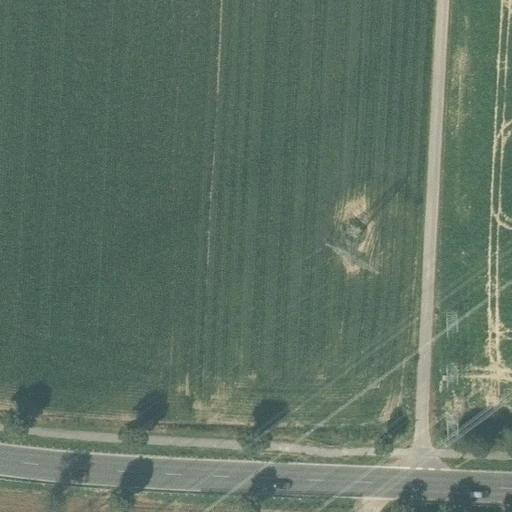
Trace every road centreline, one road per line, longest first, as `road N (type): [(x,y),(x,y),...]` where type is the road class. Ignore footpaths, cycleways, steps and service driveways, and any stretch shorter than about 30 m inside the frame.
road 1 (secondary): [(511,490),(0,461)]
road 2 (track): [(419,486),(442,0)]
